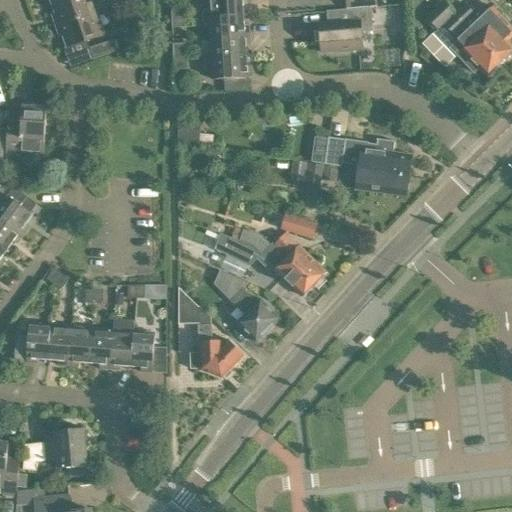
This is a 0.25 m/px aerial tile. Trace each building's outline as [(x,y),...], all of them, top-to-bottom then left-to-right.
[(54,21),(56,26),(95,12),(105,9),(101,0),(56,0),(52,2),(58,20),(54,21)] [(207,0),(208,10),(204,11),(202,13),(202,17),(244,15),(243,5),(247,4),(246,0),(207,0)] [(345,0),(346,9),(377,7),(375,0),(345,0)] [(436,36),(444,45),(450,49),(473,74),(478,69),(485,76),(500,62),(455,15),(442,2),(425,18),(439,33),(436,36)] [(511,50),(511,46),(507,41),(511,36),(511,27),(492,7),(479,19),(465,5),(455,15),(500,62),(511,50)] [(346,10),(346,11),(327,13),(328,24),(319,24),(322,53),(362,50),(360,32),(372,31),(370,8),(346,10)] [(171,11),(171,19),(184,19),(184,10),(171,11)] [(95,12),(56,26),(58,31),(61,29),(67,47),(103,35),(95,12)] [(209,25),(210,38),(249,35),(248,25),(244,25),(244,15),(202,17),(202,23),(205,25),(209,25)] [(184,19),(171,19),(172,28),(184,27),(184,19)] [(210,38),(211,59),(246,56),(245,46),(249,46),(249,35),(210,38)] [(118,50),(114,39),(88,48),(92,60),(118,50)] [(185,60),(185,42),(172,43),(173,61),(185,60)] [(246,56),(211,59),(204,59),(204,68),(211,67),(212,80),(251,77),(251,66),(247,67),(246,56)] [(186,69),(185,60),(173,61),(173,69),(186,69)] [(5,158),(19,159),(19,150),(43,152),(46,109),(22,108),(20,130),(7,129),(5,158)] [(201,133),(202,121),(178,120),(178,141),(198,141),(198,144),(213,146),(214,135),(201,133)] [(324,164),(342,167),(343,162),(346,140),(345,140),(328,138),(324,164)] [(343,162),(358,164),(372,166),(371,171),(408,177),(411,156),(394,153),(395,142),(376,139),(376,144),(345,139),(345,140),(346,140),(343,162)] [(307,183),(309,164),(295,162),(292,181),(307,183)] [(322,191),(325,166),(309,164),(307,183),(306,189),(322,191)] [(372,166),(358,164),(354,189),(405,197),(408,177),(371,171),(372,166)] [(37,215),(42,208),(17,190),(6,192),(0,199),(0,218),(23,235),(29,226),(26,224),(32,215),(30,213),(32,211),(37,215)] [(282,229),(312,238),(316,224),(286,216),(282,229)] [(0,218),(0,243),(7,249),(13,241),(17,243),(23,235),(0,218)] [(243,230),(239,241),(250,245),(260,254),(269,245),(259,236),(243,230)] [(250,245),(239,241),(220,234),(214,250),(248,266),(260,254),(250,245)] [(273,246),(279,251),(314,284),(325,273),(299,246),(298,247),(285,234),(273,246)] [(279,251),(273,246),(271,243),(269,245),(260,254),(275,269),(275,270),(301,297),(314,284),(279,251)] [(61,274),(54,269),(47,279),(54,285),(61,274)] [(68,279),(61,274),(54,285),(60,289),(68,279)] [(136,298),(136,286),(127,286),(127,299),(136,298)] [(144,286),(136,286),(136,298),(144,298),(144,286)] [(236,323),(256,343),(280,319),(260,299),(259,300),(245,286),(230,301),(244,315),(236,323)] [(94,303),(94,290),(85,290),(85,303),(94,303)] [(102,290),(94,290),(94,303),(102,303),(102,290)] [(130,367),(133,332),(134,322),(113,320),(112,330),(109,369),(120,370),(120,366),(130,367)] [(37,360),(47,360),(50,325),(29,324),(28,340),(16,339),(14,360),(26,361),(26,363),(37,363),(37,360)] [(57,365),(68,366),(71,327),(50,325),(47,360),(58,361),(57,365)] [(79,363),(89,364),(92,329),(71,327),(68,366),(78,367),(79,363)] [(200,371),(221,379),(244,356),(227,341),(226,342),(210,342),(210,327),(198,327),(199,353),(190,353),(190,369),(200,368),(200,371)] [(99,369),(109,369),(112,330),(92,329),(89,364),(99,365),(99,369)] [(133,332),(130,367),(141,368),(140,372),(151,373),(155,334),(133,332)] [(37,446),(25,445),(23,470),(36,471),(37,462),(57,460),(57,469),(87,466),(83,428),(54,431),(55,442),(37,444),(37,446)] [(0,443),(0,486),(3,487),(3,494),(16,495),(19,460),(6,459),(8,444),(0,443)] [(36,499),(35,490),(18,492),(15,511),(21,511),(22,505),(35,504),(34,499),(36,499)] [(35,504),(35,511),(90,511),(91,510),(71,511),(69,496),(36,499),(34,499),(35,504)]
